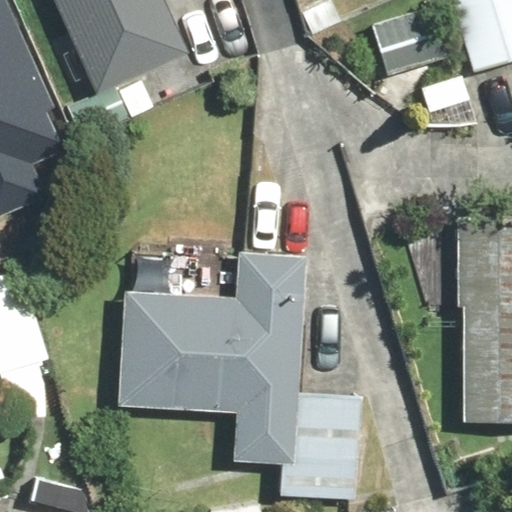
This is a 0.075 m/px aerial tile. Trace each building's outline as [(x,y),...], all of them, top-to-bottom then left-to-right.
[(0,0),(0,215),(53,191),(39,160),(73,145),(5,0),(0,0)] [(49,0),(91,96),(185,55),(160,0),(49,0)] [(511,0),(447,0),(469,72),(511,58),(511,0)] [(429,6),(367,25),(382,75),(444,56),(429,6)] [(457,125),(457,80),(407,80),(407,125),(457,125)] [(511,420),(511,215),(453,216),(453,305),(460,305),(460,421),(511,420)] [(232,295),(119,288),(112,405),(230,412),(227,462),(291,465),(304,252),(234,248),(232,295)] [(18,276),(0,280),(0,344),(33,336),(18,276)] [(39,356),(0,354),(0,432),(35,434),(39,356)]
